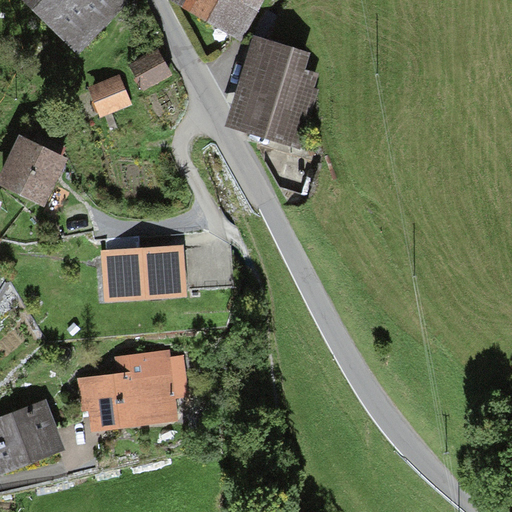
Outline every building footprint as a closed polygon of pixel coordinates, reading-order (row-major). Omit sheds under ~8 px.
[(116,0),(42,0),(40,3),(82,44),(120,4),(116,0)] [(183,0),(231,27),(232,26),(242,32),(259,0),(183,0)] [(304,58),(264,46),(240,122),(295,139),(315,75),(300,71),(304,58)] [(132,65),(144,87),(166,75),(154,53),(132,65)] [(94,90),(103,111),(124,103),(115,81),(94,90)] [(22,142),(2,181),(41,200),(60,161),(51,156),(57,145),(36,136),(31,146),(22,142)] [(178,250),(139,253),(138,236),(106,239),(110,295),(180,290),(178,250)] [(93,402),(96,423),(172,413),(164,355),(119,361),(122,379),(79,384),(79,391),(84,391),(86,403),(93,402)] [(0,429),(0,465),(56,444),(41,407),(2,422),(4,427),(0,429)]
